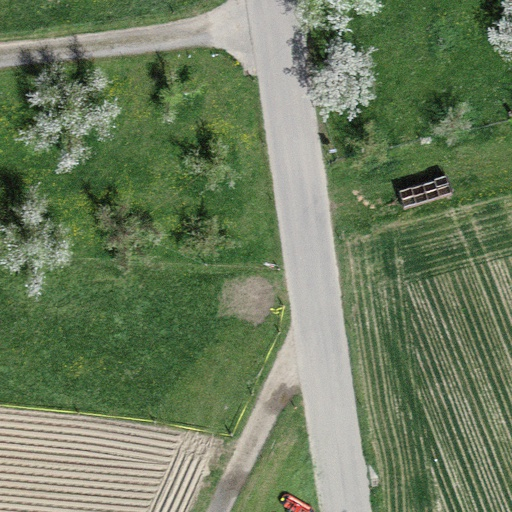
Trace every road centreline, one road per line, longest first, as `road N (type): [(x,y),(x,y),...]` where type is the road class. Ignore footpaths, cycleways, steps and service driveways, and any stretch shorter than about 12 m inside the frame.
road 1 (unclassified): [(345,511),(270,0)]
road 2 (track): [(273,23),(0,62)]
road 3 (track): [(316,329),(224,511)]
